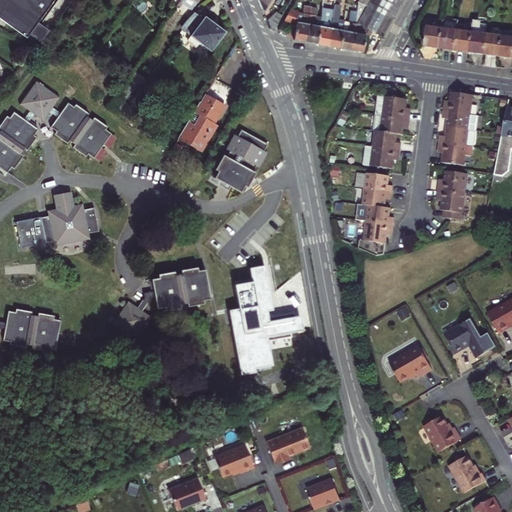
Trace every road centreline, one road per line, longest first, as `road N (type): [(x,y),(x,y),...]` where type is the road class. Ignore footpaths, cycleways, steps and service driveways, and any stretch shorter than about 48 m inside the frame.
road 1 (tertiary): [(338,353),(301,156),(264,56)]
road 2 (tertiary): [(338,353),(359,466),(387,511)]
road 3 (tertiary): [(388,511),(372,440),(338,353)]
road 4 (residential): [(434,75),(416,227)]
